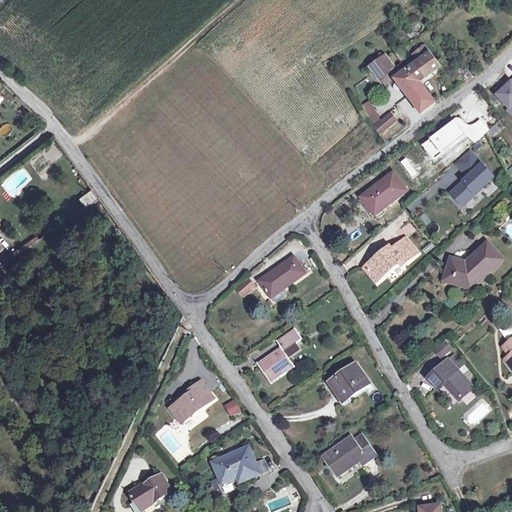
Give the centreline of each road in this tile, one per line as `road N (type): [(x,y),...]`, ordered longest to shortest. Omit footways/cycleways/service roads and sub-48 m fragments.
road 1 (residential): [(299,218),(445,462),(511,443)]
road 2 (residential): [(182,302),(47,118),(0,72)]
road 3 (residential): [(511,49),(299,218)]
road 4 (residential): [(182,302),(316,496),(319,511)]
road 5 (residential): [(299,218),(206,299),(182,302)]
road 6 (unknown): [(97,186),(0,262)]
